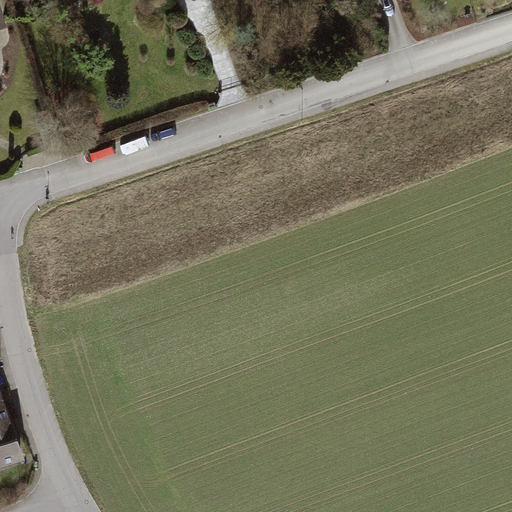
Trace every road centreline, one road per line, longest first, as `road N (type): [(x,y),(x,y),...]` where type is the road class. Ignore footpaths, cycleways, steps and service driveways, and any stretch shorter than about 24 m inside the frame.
road 1 (residential): [(0,206),(511,30)]
road 2 (residential): [(0,238),(8,311),(72,492)]
